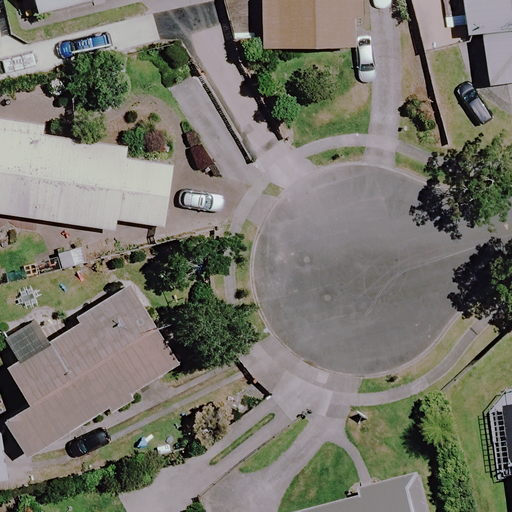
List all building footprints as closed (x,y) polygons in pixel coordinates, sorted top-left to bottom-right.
[(38,0),(42,18),(83,9),(81,0),(101,0),(103,5),(124,0),(38,0)] [(267,0),(269,49),(361,46),(359,0),(267,0)] [(511,0),(465,0),(472,45),(484,43),(490,86),(511,82),(511,0)] [(46,127),(0,121),(0,213),(115,230),(116,220),(167,227),(176,159),(44,141),(46,127)] [(181,369),(133,288),(72,324),(77,332),(12,369),(33,405),(9,419),(31,456),(181,369)] [(511,408),(495,411),(503,478),(511,476),(511,408)] [(0,482),(9,481),(1,432),(0,432),(0,482)] [(414,511),(407,484),(351,499),(352,505),(324,511),(414,511)]
